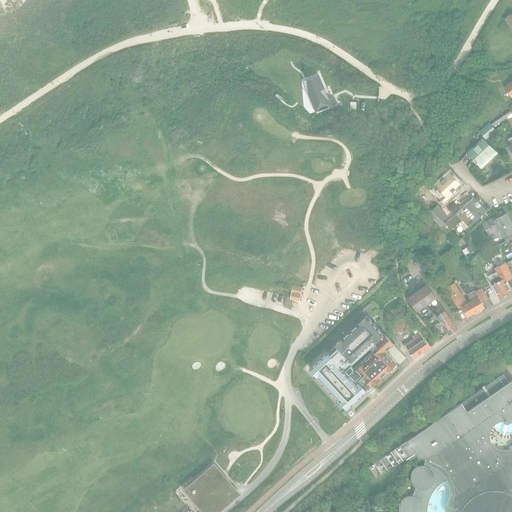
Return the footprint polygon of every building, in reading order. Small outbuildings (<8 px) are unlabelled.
[(313,76),(308,79),(313,91),(308,93),(313,106),(318,104),(320,110),(336,103),(333,97),(323,101),(319,90),(324,88),(318,74),(313,76)] [(511,79),(503,86),(511,96),(511,94),(511,79)] [(485,138),(494,130),(489,123),(480,131),(485,138)] [(490,159),(496,153),(482,139),(468,153),(479,165),(488,157),(490,159)] [(460,183),(450,172),(432,189),(442,200),(460,183)] [(425,190),(434,183),(429,178),(421,185),(425,190)] [(430,195),(426,190),(422,193),(423,194),(418,198),(422,203),(430,195)] [(445,222),(440,227),(447,234),(461,220),(468,227),(474,221),(479,216),(482,219),(487,215),(484,212),(486,211),(472,197),(465,203),(458,210),(445,222)] [(446,216),(436,205),(430,211),(441,221),(446,216)] [(494,217),(483,223),(488,234),(499,228),(503,236),(503,235),(506,240),(511,237),(511,224),(506,214),(495,219),(494,217)] [(500,270),(488,276),(489,280),(492,284),(498,298),(511,292),(505,280),(511,277),(505,264),(499,267),(500,270)] [(413,279),(406,284),(409,288),(416,284),(413,279)] [(458,308),(461,306),(467,316),(484,306),(481,301),(488,297),(482,287),(475,291),(474,290),(467,294),(471,300),(467,302),(454,282),(445,288),(458,308)] [(426,284),(417,291),(426,304),(435,297),(426,284)] [(290,299),(299,300),(302,287),(292,285),(290,299)] [(426,304),(417,291),(407,298),(417,310),(426,304)] [(436,316),(442,324),(450,319),(441,305),(436,309),(439,314),(436,316)] [(395,332),(411,321),(406,314),(390,326),(395,332)] [(448,333),(457,327),(450,319),(442,324),(448,333)] [(312,370),(348,411),(366,394),(365,393),(370,388),(371,390),(396,368),(377,346),(385,339),(369,320),(336,349),(338,352),(331,359),(328,356),(312,370)] [(413,358),(429,346),(419,331),(412,336),(414,337),(399,348),(405,356),(410,353),(413,358)] [(68,348),(61,353),(69,362),(75,357),(68,348)] [(511,511),(511,378),(508,381),(502,373),(399,445),(385,455),(368,467),(375,477),(392,465),(393,466),(407,456),(409,459),(411,459),(414,458),(416,458),(418,458),(420,457),(422,458),(425,458),(424,465),(422,465),(421,465),(420,465),(418,465),(417,466),(416,467),(415,467),(414,468),(413,469),(412,471),(411,472),(411,473),(411,474),(410,476),(410,477),(410,478),(411,480),(411,481),(412,482),(412,484),(413,485),(414,486),(415,487),(412,495),(410,495),(409,495),(408,495),(406,496),(405,496),(404,497),(403,498),(402,499),(401,500),(400,501),(399,502),(399,503),(398,505),(398,506),(398,507),(398,509),(399,510),(399,511),(427,511),(427,510),(427,506),(428,502),(429,499),(430,495),(432,492),(434,489),(437,486),(440,482),(443,480),(446,478),(448,481),(448,484),(449,488),(449,491),(449,494),(448,497),(447,500),(446,503),(445,505),(445,508),(445,510),(445,511),(511,511)] [(229,484),(214,465),(195,481),(194,488),(193,488),(193,491),(194,491),(193,498),(204,511),(215,511),(228,501),(229,484)]
